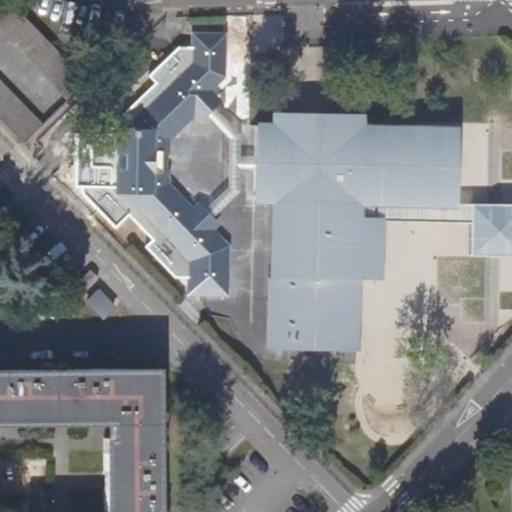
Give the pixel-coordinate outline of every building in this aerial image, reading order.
[(0,7),(0,31),(67,101),(87,82),(7,1),(0,7)] [(193,116),(199,111),(194,104),(211,87),(224,74),(224,33),(196,33),(195,47),(180,47),(152,73),(159,82),(104,133),(76,134),(75,184),(105,185),(153,238),(146,245),(176,277),(187,277),(187,294),(224,294),(226,246),(212,231),(208,226),(203,231),(192,219),(190,217),(194,211),(190,206),(175,189),(160,189),(159,179),(167,172),(168,150),(160,144),(161,133),(177,132),(193,116)] [(0,119),(23,144),(43,124),(0,79),(0,119)] [(211,87),(194,104),(199,111),(193,116),(199,121),(206,114),(229,137),(229,155),(228,171),(228,185),(226,187),(205,208),(197,200),(190,206),(194,211),(190,217),(192,219),(203,231),(208,226),(212,231),(220,223),(212,215),(239,190),(239,166),(254,167),(255,157),(240,155),(240,132),(214,106),(222,98),(211,87)] [(271,110),(270,123),(272,123),(272,114),(272,113),(272,112),(273,111),(275,112),(308,112),(309,112),(310,113),(310,114),(310,134),(330,135),(330,125),(364,125),(364,112),(310,111),(271,110)] [(255,122),(255,157),(254,167),(254,201),(271,201),(269,275),(268,346),(357,347),(358,275),(380,276),(381,220),(381,218),(360,217),(360,202),(421,203),(422,126),(364,125),(330,125),(330,135),(310,134),(310,114),(310,113),(309,112),(308,112),(275,112),(273,111),(272,112),(272,113),(272,114),(272,123),(270,123),(255,122)] [(381,218),(381,220),(470,222),(469,254),(511,254),(511,202),(456,201),(457,127),(422,126),(421,203),(360,202),(360,217),(381,218)] [(99,277),(91,269),(74,285),(82,293),(99,277)] [(159,511),(158,401),(158,368),(0,368),(0,425),(109,424),(109,437),(103,437),(103,511),(159,511)]
